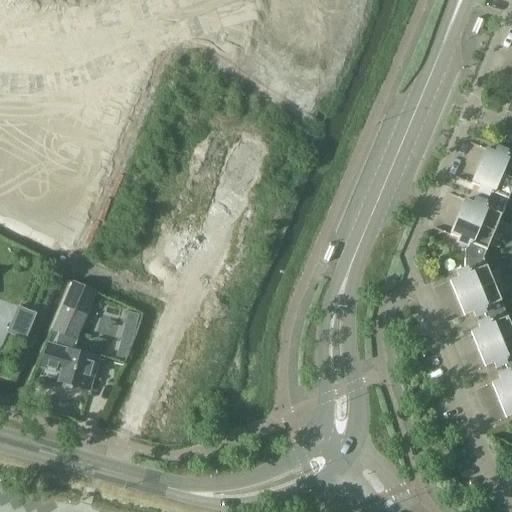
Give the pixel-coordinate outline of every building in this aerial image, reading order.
[(486,149),(478,167),(511,181),(511,150),(507,149),(505,153),(496,149),(495,153),(486,149)] [(487,196),(486,200),(504,208),(511,190),(511,181),(478,167),(471,185),(480,189),(478,193),(487,196)] [(465,200),(457,218),(494,234),(504,208),(486,200),(484,204),(475,200),(473,204),(465,200)] [(464,251),(464,259),(483,259),(494,234),(457,218),(450,236),(458,240),(457,243),(466,247),(464,251)] [(449,282),(457,300),(493,285),(483,259),(464,259),(464,267),(466,270),(457,274),(458,278),(449,282)] [(41,369),(60,375),(57,384),(87,393),(97,361),(68,353),(72,340),(75,342),(96,294),(72,284),(52,332),(59,336),(55,348),(48,346),(41,369)] [(457,300),(464,317),(473,314),(474,318),(484,314),(485,318),(504,310),(493,285),(457,300)] [(24,323),(27,315),(9,308),(6,316),(24,323)] [(470,333),(478,351),(511,336),(511,329),(504,310),(485,318),(487,322),(477,325),(479,329),(470,333)] [(511,336),(478,351),(485,369),(494,365),(495,369),(504,365),(506,369),(511,366),(511,336)] [(511,396),(511,366),(506,369),(507,373),(498,376),(500,380),(491,384),(499,402),(511,396)] [(511,396),(499,402),(506,420),(511,417),(511,396)]
